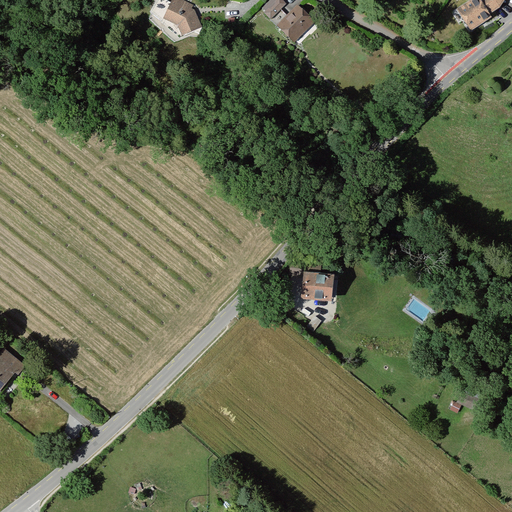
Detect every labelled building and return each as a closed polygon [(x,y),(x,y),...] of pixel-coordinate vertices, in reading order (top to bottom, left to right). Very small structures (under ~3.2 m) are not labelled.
[(192,5),(179,0),(175,0),(174,2),(168,0),(164,0),(158,13),(164,16),(160,23),(179,39),(195,32),(199,34),(202,27),(200,26),(194,12),(190,10),(192,5)] [(287,4),(283,0),(272,0),(264,8),(267,12),(265,13),(272,20),(287,4)] [(472,0),(460,8),(472,28),(493,16),(492,14),(500,9),(505,0),(472,0)] [(313,23),(297,7),(278,26),(295,42),(313,23)] [(289,274),(301,275),(302,270),(303,270),(304,260),(290,259),(289,274)] [(329,299),(332,273),(303,270),(302,270),(301,275),(300,297),(329,299)] [(418,286),(415,289),(426,296),(429,293),(418,286)] [(25,367),(4,351),(0,356),(0,391),(16,371),(20,374),(25,367)] [(481,392),(465,384),(457,402),(473,410),(481,392)]
